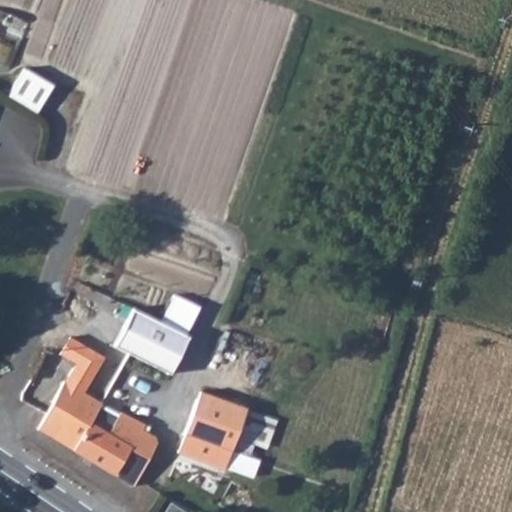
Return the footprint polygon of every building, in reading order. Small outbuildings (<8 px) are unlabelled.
[(0,8),(0,61),(13,65),(29,18),(0,8)] [(38,109),(52,82),(20,64),(6,92),(38,109)] [(160,320),(133,305),(114,343),(171,371),(188,334),(200,306),(173,294),(160,320)] [(18,422),(51,444),(77,412),(85,401),(50,377),(18,422)] [(230,413),(190,391),(168,430),(209,451),(230,413)] [(84,416),(77,412),(51,444),(112,485),(139,446),(121,433),(127,424),(104,408),(93,424),(84,416)]
